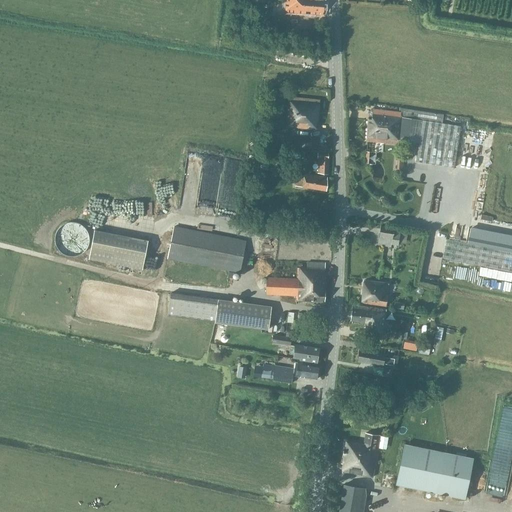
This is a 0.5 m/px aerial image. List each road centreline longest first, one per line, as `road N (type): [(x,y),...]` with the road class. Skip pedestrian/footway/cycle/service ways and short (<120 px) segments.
road 1 (tertiary): [(314,511),(340,267),(334,0)]
road 2 (track): [(0,243),(336,312)]
road 3 (track): [(194,42),(336,67)]
